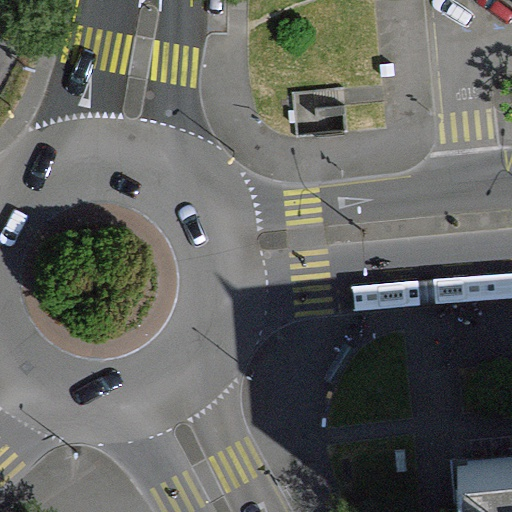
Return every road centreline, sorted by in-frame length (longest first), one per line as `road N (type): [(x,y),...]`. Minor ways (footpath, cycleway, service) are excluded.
road 1 (secondary): [(511,189),(211,219)]
road 2 (secondary): [(226,293),(511,269)]
road 3 (tertiary): [(151,0),(129,157)]
road 4 (secondary): [(129,157),(64,159),(35,173),(0,208)]
road 5 (secondary): [(226,511),(160,389)]
road 6 (secondary): [(42,389),(101,404),(160,389)]
road 7 (secondary): [(160,389),(198,359),(226,293)]
